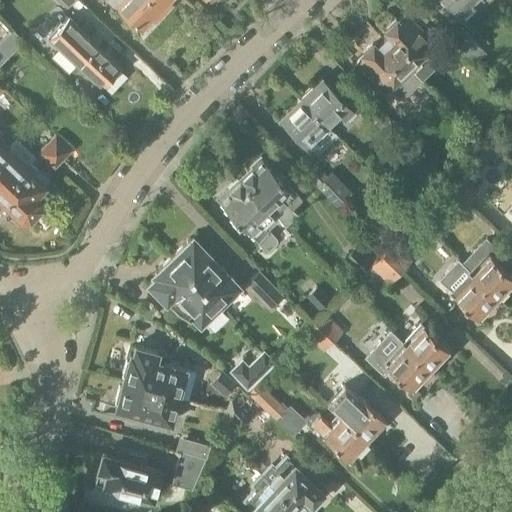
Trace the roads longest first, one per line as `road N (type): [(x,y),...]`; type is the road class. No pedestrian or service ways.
road 1 (residential): [(39,314),(84,265),(202,98),(312,0)]
road 2 (residential): [(21,511),(50,376),(39,314)]
